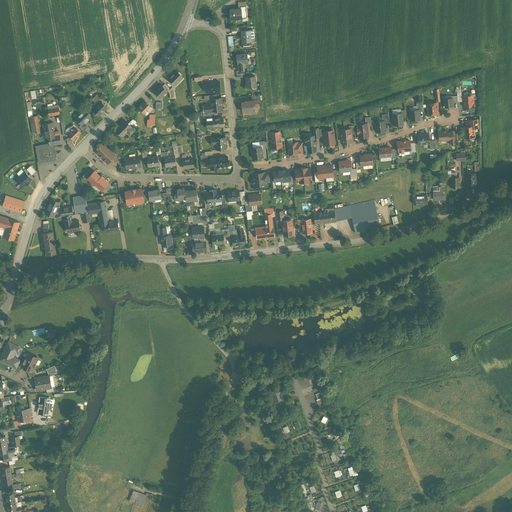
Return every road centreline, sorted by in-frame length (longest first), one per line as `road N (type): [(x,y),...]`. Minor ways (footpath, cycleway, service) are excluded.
road 1 (residential): [(511,183),(374,237),(160,259)]
road 2 (residential): [(237,167),(330,156),(450,116)]
road 3 (residential): [(82,148),(121,178),(238,180)]
road 4 (tertiary): [(82,148),(147,82),(184,21)]
road 5 (residential): [(204,24),(224,38),(237,167)]
road 6 (tertiary): [(13,280),(45,187),(82,148)]
road 7 (residential): [(160,259),(61,261),(13,280)]
road 8 (track): [(310,366),(363,361),(437,337)]
